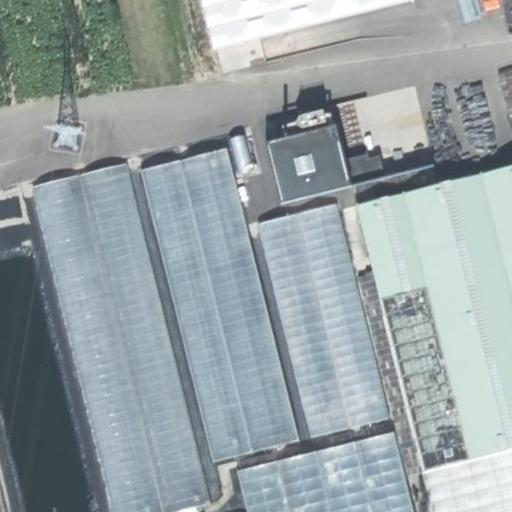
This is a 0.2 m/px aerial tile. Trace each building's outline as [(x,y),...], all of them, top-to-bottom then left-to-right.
[(422,0),(193,0),(207,54),(422,0)] [(267,203),(381,177),(375,152),(340,160),(332,125),(321,127),(316,109),(285,116),(289,134),(253,142),(267,203)] [(296,440),(223,148),(135,170),(209,462),(296,440)] [(511,453),(511,163),(351,207),(424,477),(511,453)] [(125,164),(32,188),(117,511),(172,511),(213,501),(125,164)] [(390,418),(337,205),(257,225),(309,438),(390,418)] [(410,511),(391,431),(234,469),(244,511),(410,511)] [(511,511),(511,453),(424,477),(433,511),(511,511)]
